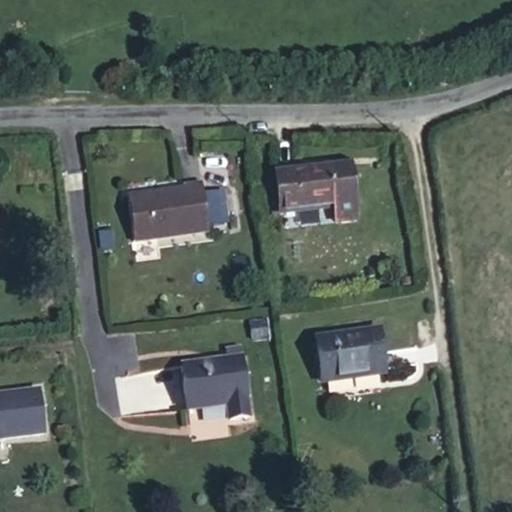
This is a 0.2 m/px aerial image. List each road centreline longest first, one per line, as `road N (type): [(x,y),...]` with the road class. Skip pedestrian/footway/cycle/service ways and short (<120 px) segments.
road 1 (residential): [(0,115),(410,111),(511,72)]
road 2 (unknown): [(68,112),(103,387)]
